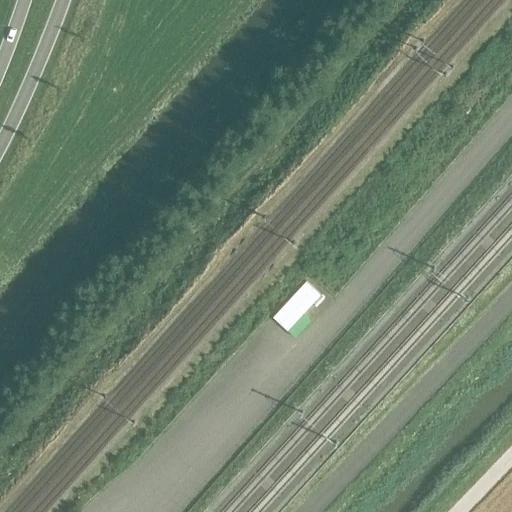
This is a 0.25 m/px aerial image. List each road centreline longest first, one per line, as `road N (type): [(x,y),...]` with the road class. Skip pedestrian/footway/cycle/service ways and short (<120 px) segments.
road 1 (track): [(400,0),(0,450)]
road 2 (secondary): [(0,144),(61,0)]
